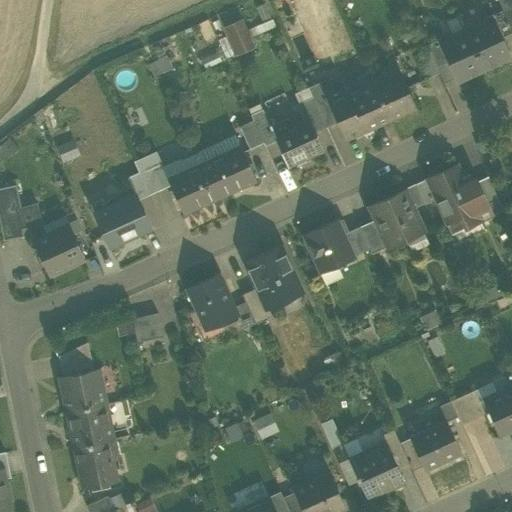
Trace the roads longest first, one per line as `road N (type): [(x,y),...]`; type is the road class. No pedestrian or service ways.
road 1 (residential): [(9,331),(511,104)]
road 2 (track): [(231,0),(76,68),(39,98),(32,48),(40,0)]
road 3 (residential): [(47,511),(9,331)]
